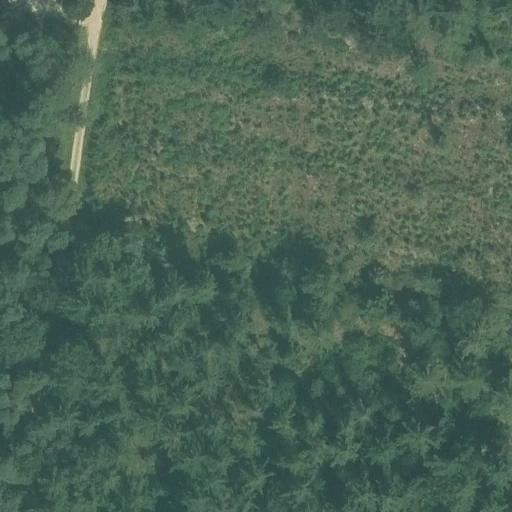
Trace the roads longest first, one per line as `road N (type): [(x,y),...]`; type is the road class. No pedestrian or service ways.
road 1 (track): [(8,511),(89,0)]
road 2 (track): [(46,255),(511,299)]
road 3 (track): [(449,293),(420,511)]
